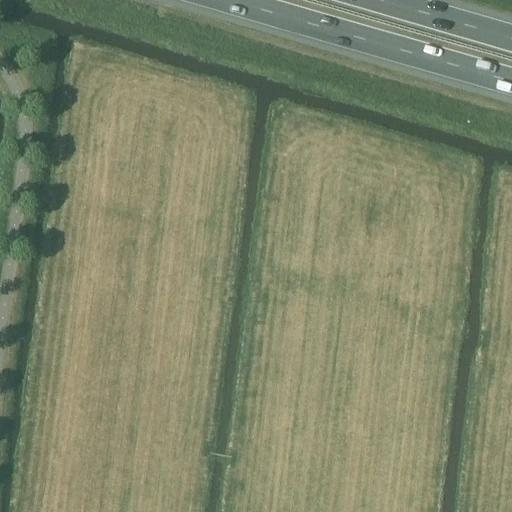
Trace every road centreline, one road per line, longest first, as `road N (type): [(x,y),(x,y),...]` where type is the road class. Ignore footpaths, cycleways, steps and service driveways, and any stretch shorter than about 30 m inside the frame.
road 1 (trunk): [(227,0),(511,82)]
road 2 (trunk): [(511,39),(375,0)]
